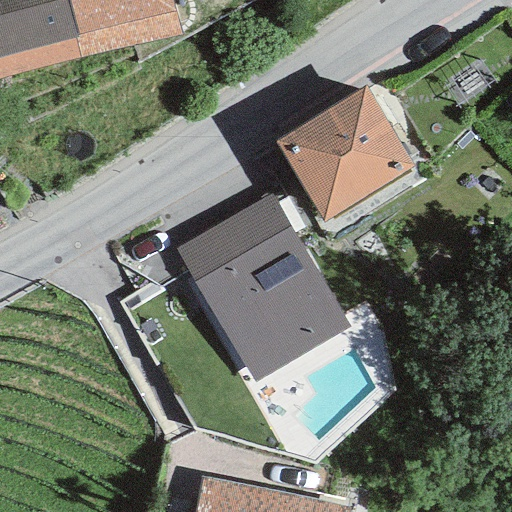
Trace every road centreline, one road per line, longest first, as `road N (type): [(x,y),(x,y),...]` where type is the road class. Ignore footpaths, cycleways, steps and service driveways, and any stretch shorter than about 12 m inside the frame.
road 1 (tertiary): [(433,0),(0,265)]
road 2 (unknown): [(28,248),(192,446)]
